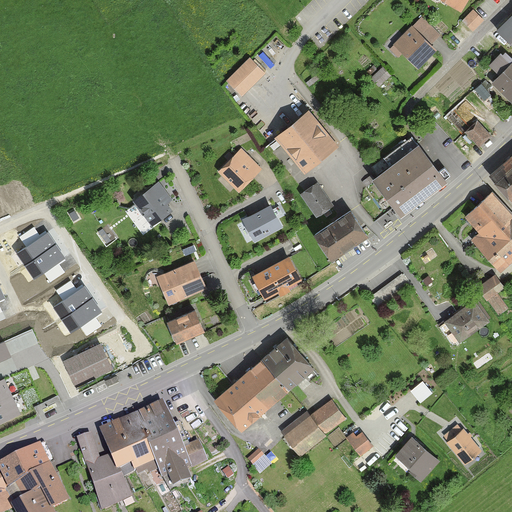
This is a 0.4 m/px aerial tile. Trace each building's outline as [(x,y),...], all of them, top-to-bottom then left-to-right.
[(443,0),(458,9),(464,0),(443,0)] [(461,22),(472,33),(483,22),(472,11),(461,22)] [(511,13),(498,29),(511,42),(511,13)] [(392,42),(418,69),(437,50),(411,24),(392,42)] [(489,80),(511,103),(511,61),(511,62),(502,52),(489,65),(496,72),(489,80)] [(250,57),(226,81),(243,97),(266,74),(250,57)] [(276,136),(304,172),(337,146),(308,110),(276,136)] [(476,145),(489,133),(476,119),(463,131),(476,145)] [(403,216),(447,180),(416,142),(371,177),(403,216)] [(217,171),(237,191),(262,167),(242,146),(217,171)] [(511,153),(491,173),(511,196),(511,153)] [(132,201),(151,225),(170,209),(167,204),(173,200),(157,181),(132,201)] [(315,215),(332,205),(318,181),(300,192),(315,215)] [(500,271),(511,259),(511,213),(493,192),(463,217),(477,233),(471,238),(500,271)] [(256,242),(284,226),(273,206),(245,222),(256,242)] [(311,230),(330,258),(366,235),(347,206),(311,230)] [(65,259),(47,233),(16,254),(34,280),(65,259)] [(156,278),(168,305),(206,287),(193,260),(156,278)] [(292,282),(281,263),(249,281),(261,300),(292,282)] [(476,286),(487,301),(506,288),(496,273),(476,286)] [(102,313),(84,287),(53,307),(71,334),(102,313)] [(474,299),(442,321),(456,340),(487,318),(474,299)] [(165,321),(176,343),(204,329),(194,307),(165,321)] [(0,341),(0,364),(39,346),(30,328),(0,341)] [(285,335),(212,399),(241,432),(314,367),(285,335)] [(99,343),(53,366),(65,390),(111,367),(99,343)] [(0,421),(17,413),(0,377),(0,421)] [(347,420),(331,400),(311,415),(307,410),(280,431),(300,457),(347,420)] [(73,443),(104,510),(132,497),(123,478),(155,464),(167,491),(196,478),(161,402),(97,431),(108,455),(100,459),(89,435),(73,443)] [(482,450),(464,427),(462,428),(458,423),(444,435),(448,440),(446,442),(465,464),(482,450)] [(439,459),(411,435),(393,456),(421,480),(439,459)] [(12,506),(14,511),(52,511),(69,501),(50,465),(56,462),(44,440),(0,463),(0,476),(6,488),(12,485),(20,501),(12,506)] [(265,460),(257,452),(248,460),(256,468),(265,460)] [(0,511),(6,511),(12,510),(0,485),(0,511)]
